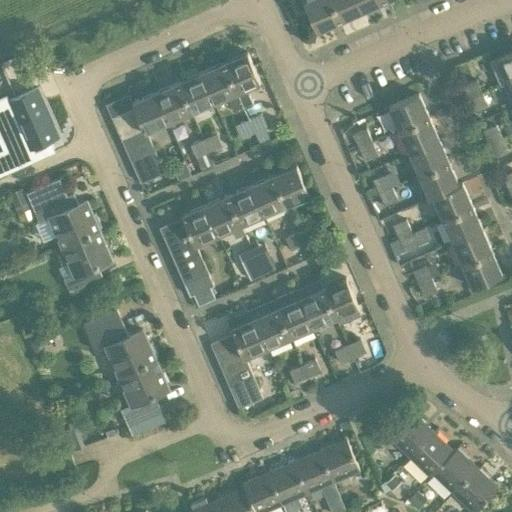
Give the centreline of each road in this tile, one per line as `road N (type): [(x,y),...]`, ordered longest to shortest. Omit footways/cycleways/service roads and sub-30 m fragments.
road 1 (residential): [(218,418),(80,97),(83,77),(247,0)]
road 2 (residential): [(419,364),(302,85)]
road 3 (residential): [(509,0),(302,85)]
road 4 (residential): [(419,364),(245,435),(218,418)]
road 5 (residential): [(42,511),(110,486),(113,458),(218,418)]
